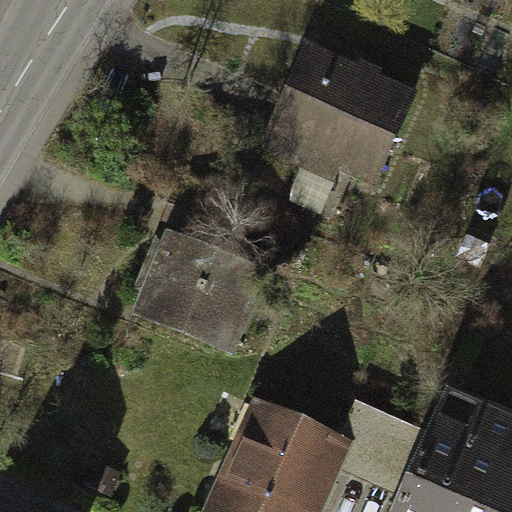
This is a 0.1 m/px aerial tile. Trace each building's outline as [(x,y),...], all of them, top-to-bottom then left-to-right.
[(302,50),(259,146),(303,165),(309,152),(372,180),(409,99),(302,50)] [(230,213),(172,192),(163,217),(221,238),(230,213)] [(250,275),(157,239),(144,273),(154,277),(140,313),(223,345),(250,275)] [(511,511),(511,425),(438,393),(420,434),(392,498),(385,511),(511,511)] [(315,511),(333,473),(345,446),(330,439),(246,401),(194,511),(315,511)] [(330,439),(345,446),(333,473),(392,498),(420,434),(347,404),(330,439)] [(114,476),(93,467),(85,486),(107,494),(114,476)]
